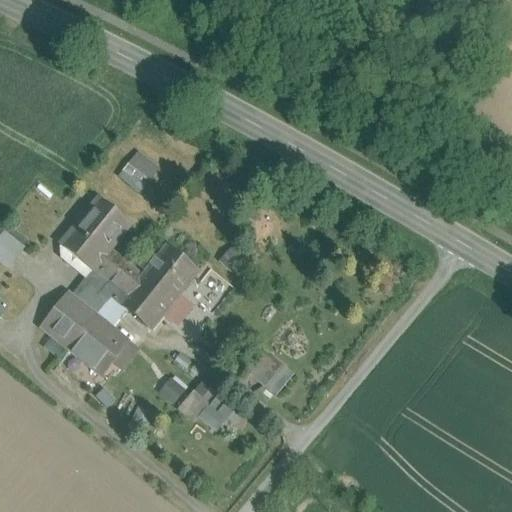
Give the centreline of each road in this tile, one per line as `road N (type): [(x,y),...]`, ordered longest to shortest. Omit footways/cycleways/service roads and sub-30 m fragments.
road 1 (secondary): [(0,0),(173,82),(511,276)]
road 2 (track): [(460,245),(245,511)]
road 3 (track): [(200,511),(12,357)]
